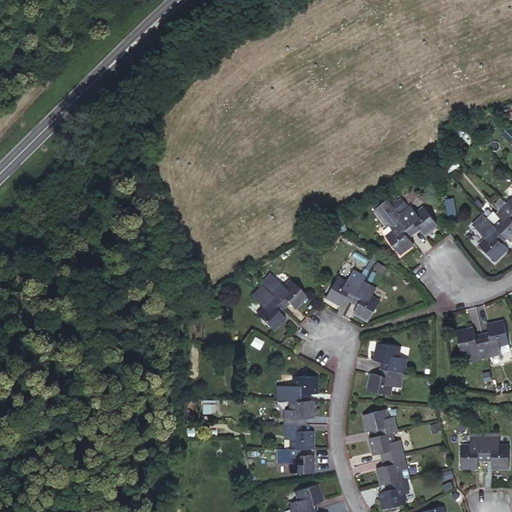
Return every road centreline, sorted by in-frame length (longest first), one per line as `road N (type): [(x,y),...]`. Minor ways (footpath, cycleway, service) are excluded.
road 1 (track): [(172,511),(179,310),(103,163),(164,94),(303,0)]
road 2 (secondary): [(0,181),(178,0)]
road 3 (residential): [(360,511),(332,433),(346,350),(330,335)]
